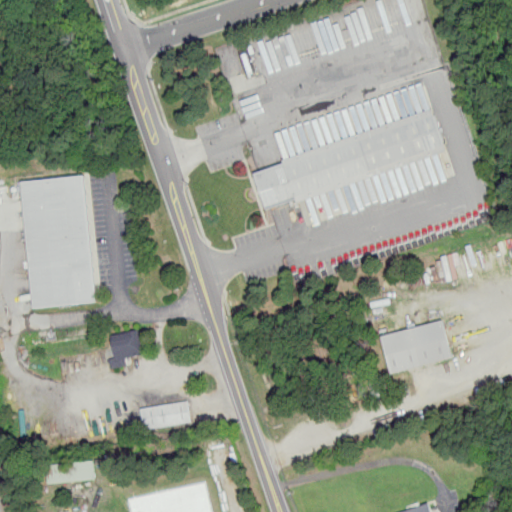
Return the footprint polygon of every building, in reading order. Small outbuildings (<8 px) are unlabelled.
[(447,149),(432,108),(255,171),(269,212),(447,149)] [(96,304),(87,175),(21,181),(32,309),(96,304)] [(453,359),(444,321),(382,335),(391,373),(453,359)] [(112,334),(116,357),(110,358),(112,368),(129,365),(127,357),(146,353),(142,329),(112,334)] [(192,423),(189,401),(142,407),(145,429),(192,423)] [(97,480),(96,461),(48,463),(49,483),(97,480)] [(439,511),(437,503),(403,511),(439,511)]
